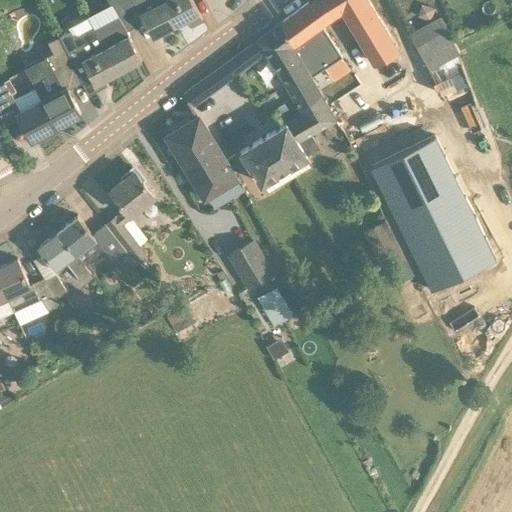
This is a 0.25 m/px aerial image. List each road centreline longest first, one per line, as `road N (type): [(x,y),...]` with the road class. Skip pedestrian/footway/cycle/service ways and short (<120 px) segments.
road 1 (tertiary): [(21,202),(280,0)]
road 2 (track): [(414,511),(511,347)]
